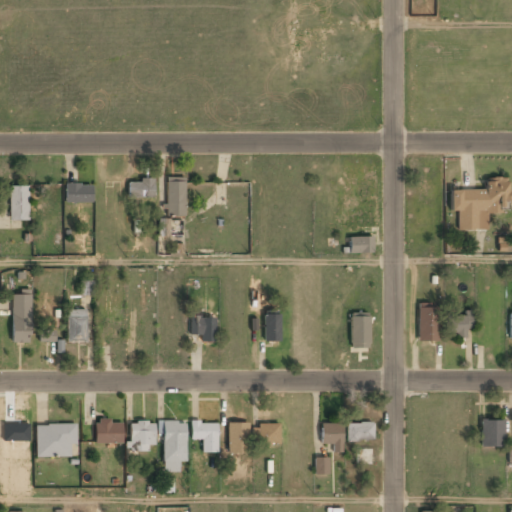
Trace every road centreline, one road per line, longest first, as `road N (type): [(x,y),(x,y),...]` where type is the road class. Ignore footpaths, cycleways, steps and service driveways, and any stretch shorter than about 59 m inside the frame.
road 1 (residential): [(511,382),(0,383)]
road 2 (tertiary): [(393,148),(0,148)]
road 3 (residential): [(393,511),(393,148)]
road 4 (residential): [(393,148),(392,0)]
